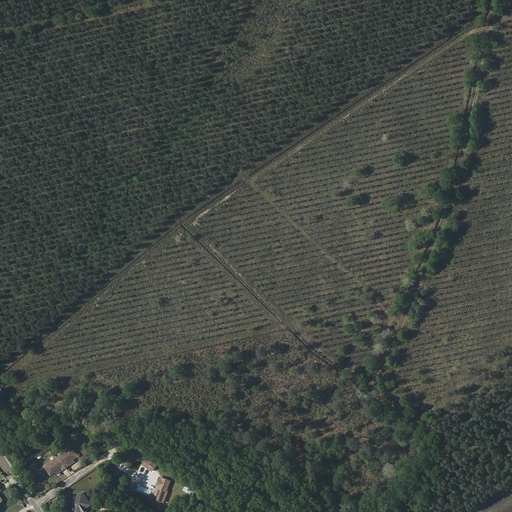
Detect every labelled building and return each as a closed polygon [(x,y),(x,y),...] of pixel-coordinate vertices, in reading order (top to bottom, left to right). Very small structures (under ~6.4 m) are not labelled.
[(68,463),(74,460),(79,457),(73,448),(58,457),(66,468),(70,465),(68,463)] [(63,470),(66,468),(58,457),(44,466),(51,477),(56,473),(62,468),(63,470)] [(150,468),(154,461),(148,457),(143,463),(150,468)] [(156,486),(158,487),(154,499),(165,503),(169,492),(168,491),(171,482),(160,477),(156,486)] [(82,493),(68,502),(75,511),(80,511),(82,511),(79,507),(84,505),(86,508),(91,505),(82,493)]
